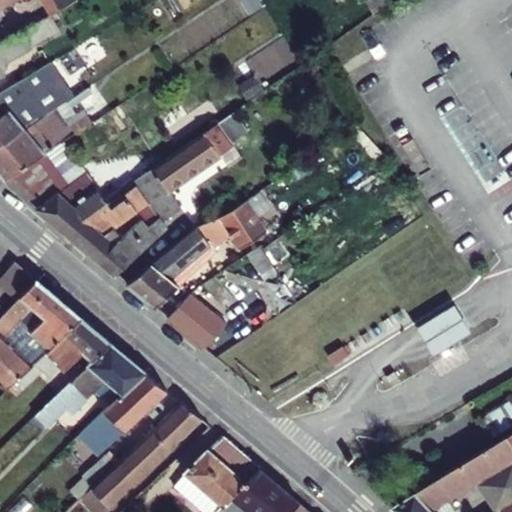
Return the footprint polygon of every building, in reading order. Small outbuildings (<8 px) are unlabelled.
[(19,26),(0,36),(0,57),(27,42),(19,26)] [(18,76),(0,87),(0,136),(14,128),(0,108),(0,102),(25,87),(18,76)] [(219,144),(273,108),(261,90),(207,126),(219,144)] [(34,115),(14,128),(0,136),(0,176),(26,159),(34,154),(72,129),(66,121),(59,125),(56,120),(44,128),(34,115)] [(137,201),(147,213),(153,220),(170,208),(158,191),(221,148),(219,144),(207,126),(122,184),(126,188),(137,201)] [(26,159),(42,177),(16,193),(27,204),(60,182),(34,154),(26,159)] [(42,177),(26,159),(0,176),(0,178),(16,193),(42,177)] [(74,173),(60,182),(27,204),(40,217),(81,250),(98,236),(94,232),(137,201),(126,188),(117,195),(114,192),(94,205),(74,173)] [(258,229),(238,200),(212,218),(232,247),(258,229)] [(110,247),(98,236),(81,250),(106,270),(157,225),(153,220),(147,213),(110,247)] [(210,253),(188,222),(119,281),(151,307),(210,253)] [(15,266),(0,281),(0,284),(14,297),(31,280),(15,266)] [(0,378),(3,382),(77,317),(31,280),(14,297),(0,311),(0,378)] [(195,284),(187,290),(164,317),(193,342),(220,326),(191,299),(200,291),(195,284)] [(267,306),(285,295),(280,286),(250,305),(257,316),(268,309),(267,306)] [(463,334),(447,306),(408,328),(424,356),(463,334)] [(58,367),(78,352),(85,359),(106,341),(77,317),(3,382),(10,389),(37,367),(43,373),(53,363),(58,367)] [(83,393),(101,377),(104,379),(127,359),(106,341),(85,359),(40,401),(50,411),(77,387),(83,393)] [(104,379),(117,392),(140,370),(127,359),(104,379)] [(95,412),(114,431),(159,388),(140,370),(117,392),(95,412)] [(102,508),(194,419),(171,399),(82,487),(102,508)] [(511,423),(511,411),(506,402),(478,420),(489,438),(511,423)] [(65,461),(73,470),(114,431),(95,412),(66,440),(76,450),(65,461)] [(511,511),(511,431),(389,507),(393,511),(446,511),(441,503),(467,486),(484,509),(480,511),(511,511)] [(211,507),(251,468),(212,435),(175,471),(211,507)] [(249,511),(280,511),(293,501),(251,468),(211,507),(205,511),(243,511),(246,509),(249,511)] [(79,511),(68,500),(56,511),(79,511)] [(306,511),(293,501),(280,511),(306,511)]
